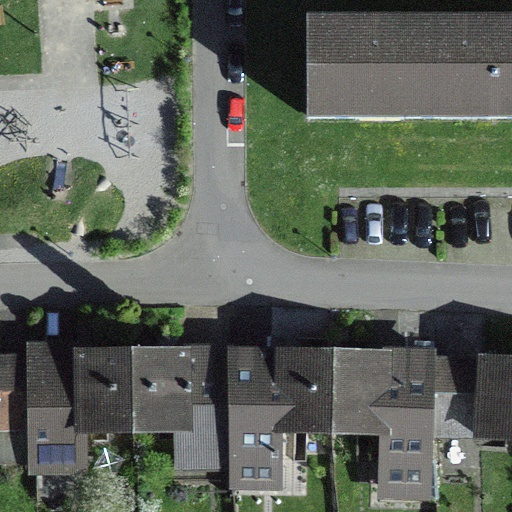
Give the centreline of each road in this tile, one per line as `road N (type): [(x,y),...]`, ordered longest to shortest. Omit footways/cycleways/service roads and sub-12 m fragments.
road 1 (residential): [(511,300),(215,284)]
road 2 (residential): [(215,284),(214,0)]
road 3 (residential): [(215,284),(0,295)]
